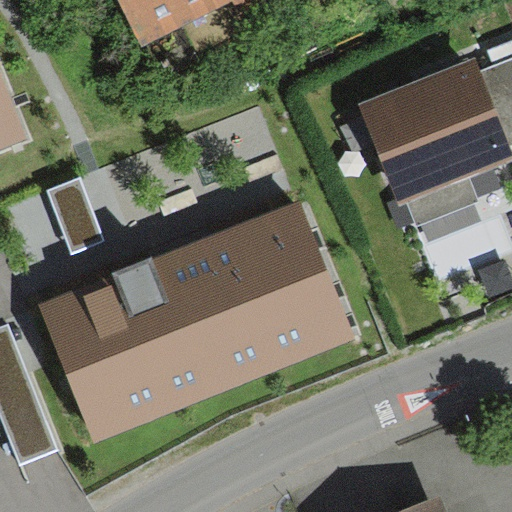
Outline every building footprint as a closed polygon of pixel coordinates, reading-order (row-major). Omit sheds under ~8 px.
[(123,0),(145,42),(227,0),(237,0),(245,14),(272,0),(123,0)] [(475,58),(359,105),(399,205),(406,202),(416,227),(478,202),(468,176),(511,158),(511,147),(511,145),(481,72),(475,58)] [(511,58),(481,72),(511,145),(511,144),(511,58)] [(0,147),(26,137),(0,70),(0,147)] [(350,344),(294,204),(41,305),(98,445),(350,344)] [(54,451),(6,331),(0,333),(0,406),(22,463),(54,451)] [(442,511),(436,496),(395,511),(442,511)]
